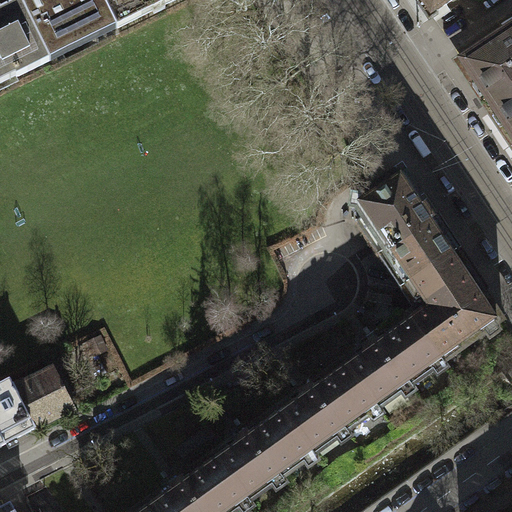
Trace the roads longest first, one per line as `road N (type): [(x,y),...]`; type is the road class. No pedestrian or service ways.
road 1 (residential): [(0,475),(293,325),(326,282)]
road 2 (unclassified): [(402,68),(511,231)]
road 3 (residential): [(402,68),(505,0)]
